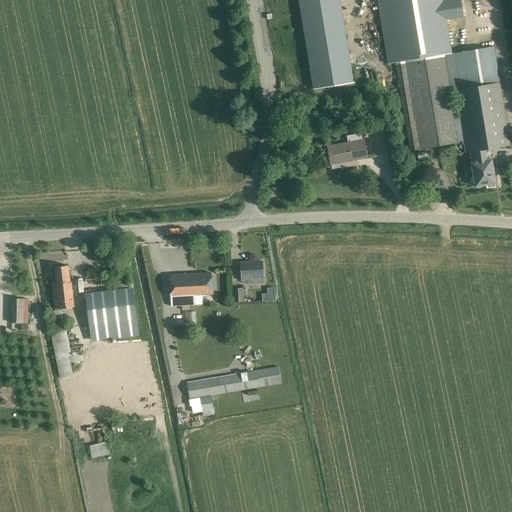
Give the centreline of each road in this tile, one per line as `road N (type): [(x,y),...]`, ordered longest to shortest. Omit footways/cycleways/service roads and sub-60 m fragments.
road 1 (tertiary): [(0,237),(356,216),(511,222)]
road 2 (unknown): [(243,222),(269,121),(253,0)]
